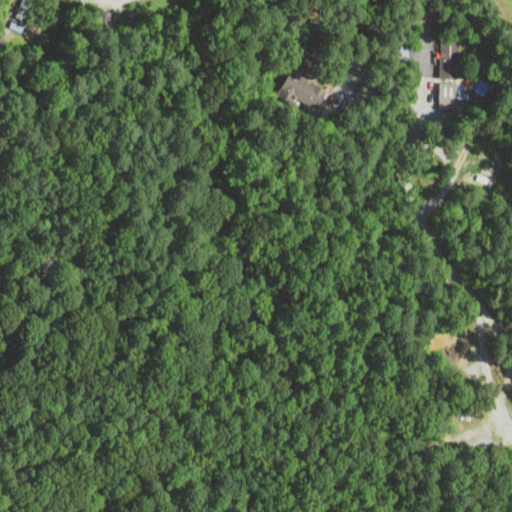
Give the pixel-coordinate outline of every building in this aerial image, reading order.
[(20,0),(15,18),(24,21),(30,0),(20,0)] [(439,79),(456,79),(456,40),(439,40),(439,79)] [(325,88),(286,71),(275,97),(314,114),(325,88)] [(460,85),(443,85),(443,99),(460,99),(460,85)] [(33,280),(59,270),(52,251),(26,261),(33,280)]
